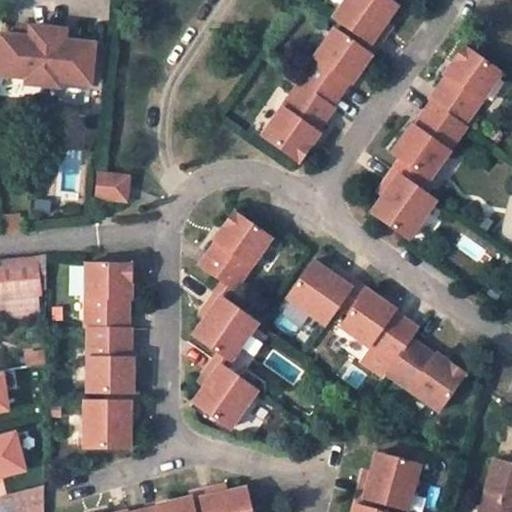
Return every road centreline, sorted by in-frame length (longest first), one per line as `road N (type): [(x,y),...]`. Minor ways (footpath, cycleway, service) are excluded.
road 1 (residential): [(307,207),(511,356)]
road 2 (residential): [(447,0),(377,123),(307,207)]
road 3 (residential): [(187,453),(167,416),(168,227)]
road 4 (residential): [(199,194),(176,183),(155,130),(176,69),(223,0)]
road 5 (residential): [(0,244),(168,227)]
road 6 (residential): [(313,511),(319,483),(187,453)]
